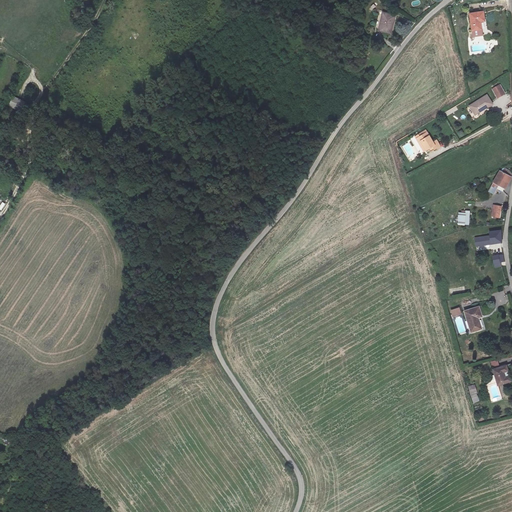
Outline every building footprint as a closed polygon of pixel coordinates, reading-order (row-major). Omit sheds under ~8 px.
[(474,8),(459,14),(466,30),(476,26),(472,18),(477,16),(474,8)] [(392,20),(379,19),(377,38),(390,39),(392,20)] [(492,88),(497,98),(506,94),(501,84),(492,88)] [(13,96),(8,106),(22,112),(26,101),(13,96)] [(504,99),(497,102),(501,111),(508,108),(504,99)] [(489,105),(471,114),(475,123),(494,114),(489,105)] [(428,134),(417,140),(419,144),(421,143),(425,153),(432,149),(434,153),(441,149),(438,143),(433,145),(428,134)] [(511,171),(504,168),(503,173),(511,177),(511,174),(511,171)] [(505,190),(511,177),(503,173),(501,172),(494,185),(490,194),(495,197),(498,187),(505,190)] [(502,207),(495,205),(493,212),(500,214),(502,207)] [(470,225),(470,210),(466,210),(466,213),(458,212),(458,225),(470,225)] [(491,243),(502,242),(501,236),(501,232),(491,232),(491,236),(483,236),(484,243),(491,243)] [(503,256),(496,256),(490,257),(491,264),(495,264),(496,267),(501,266),(501,263),(505,263),(503,256)] [(478,307),(464,311),(470,332),(481,329),(478,319),(482,318),(478,307)] [(490,362),(492,368),(500,366),(497,359),(490,362)] [(511,367),(499,370),(502,387),(511,385),(511,379),(510,379),(510,374),(511,373),(511,367)] [(475,384),(468,386),(473,403),(480,401),(475,384)]
